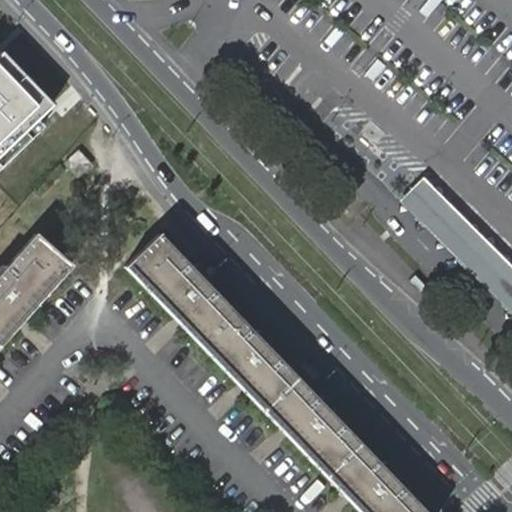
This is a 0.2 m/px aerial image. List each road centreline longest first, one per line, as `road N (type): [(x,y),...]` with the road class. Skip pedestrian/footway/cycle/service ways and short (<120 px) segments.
road 1 (secondary): [(25,0),(112,98),(190,205),(249,256),(492,511)]
road 2 (secondary): [(511,418),(387,305),(94,0)]
